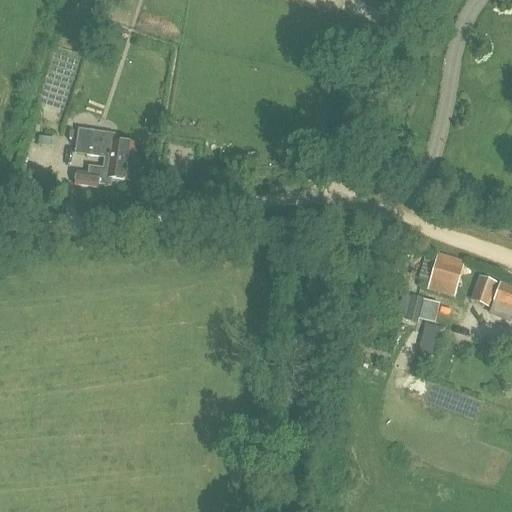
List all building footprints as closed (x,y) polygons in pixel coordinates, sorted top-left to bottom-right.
[(86,32),(111,41),(117,26),(91,17),(86,32)] [(115,136),(91,133),(78,131),(75,155),(106,160),(104,170),(90,168),(89,176),(77,174),(76,186),(98,189),(98,187),(111,188),(113,180),(132,182),(137,146),(114,142),(115,136)] [(439,254),(428,291),(454,298),(464,262),(439,254)] [(479,278),(470,300),(489,308),(498,284),(479,278)] [(493,303),(497,304),(493,318),(511,324),(511,288),(500,285),(493,303)]
